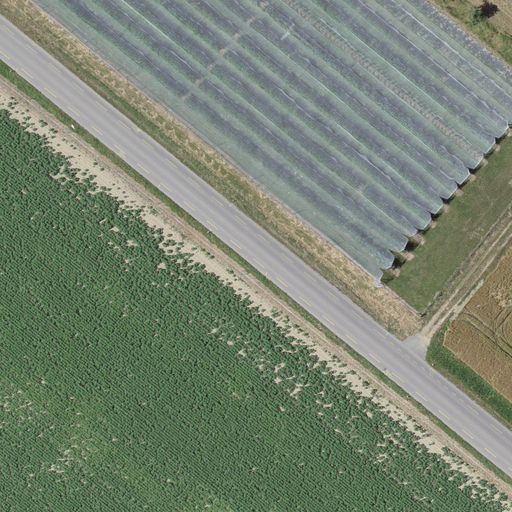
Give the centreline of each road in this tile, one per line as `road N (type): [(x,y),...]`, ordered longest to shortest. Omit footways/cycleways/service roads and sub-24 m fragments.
road 1 (tertiary): [(0,37),(511,456)]
road 2 (track): [(401,367),(511,226)]
